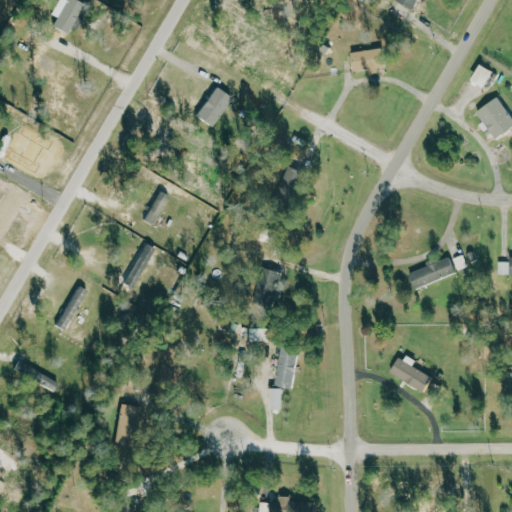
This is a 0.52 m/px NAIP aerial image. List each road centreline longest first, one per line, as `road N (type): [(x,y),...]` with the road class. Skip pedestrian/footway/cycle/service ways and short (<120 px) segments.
road 1 (residential): [(0,342),(200,0)]
road 2 (residential): [(511,199),(489,200),(396,165),(177,41)]
road 3 (residential): [(354,511),(351,245),(396,165)]
road 4 (residential): [(230,438),(354,450),(511,449)]
road 5 (residential): [(396,165),(494,0)]
